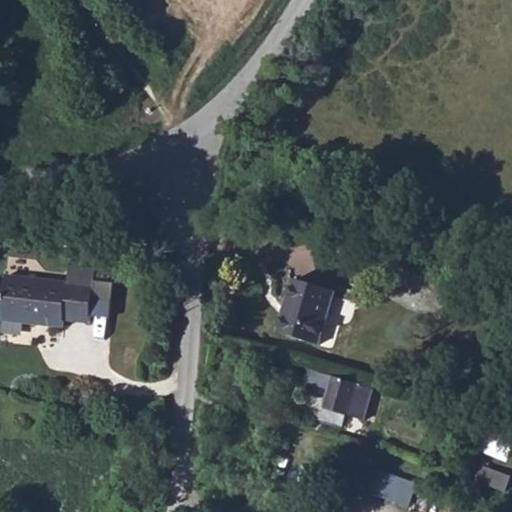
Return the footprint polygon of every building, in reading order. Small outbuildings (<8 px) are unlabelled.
[(263,237),(260,247),(296,261),(301,249),(263,237)] [(296,261),(260,247),(245,290),(281,303),(296,261)] [(3,276),(0,301),(0,319),(28,323),(29,313),(50,315),(49,327),(64,328),(65,322),(91,325),(96,268),(73,266),(72,283),(3,276)] [(317,344),(269,326),(260,350),(283,358),(279,371),(305,380),(317,344)] [(318,384),(331,349),(317,344),(305,380),(318,384)] [(511,440),(490,430),(482,449),(507,460),(511,449),(511,440)] [(481,464),(476,479),(507,488),(511,473),(481,464)]
